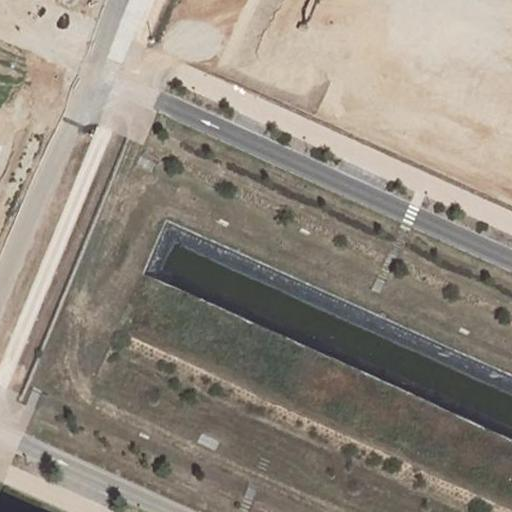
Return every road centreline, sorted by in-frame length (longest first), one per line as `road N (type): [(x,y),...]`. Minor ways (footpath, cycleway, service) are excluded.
road 1 (unclassified): [(511,252),(93,60)]
road 2 (unclassified): [(93,60),(0,296)]
road 3 (unclassified): [(0,428),(176,511)]
